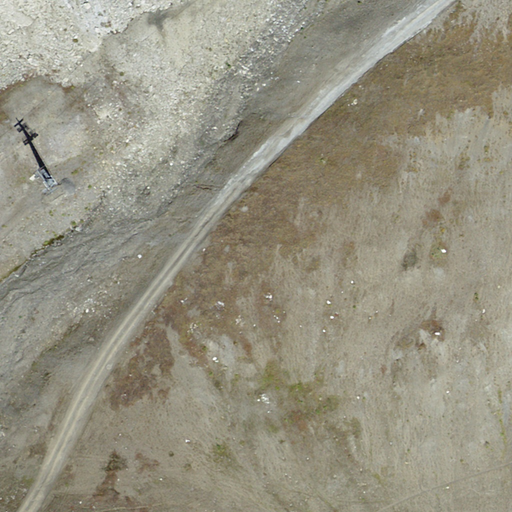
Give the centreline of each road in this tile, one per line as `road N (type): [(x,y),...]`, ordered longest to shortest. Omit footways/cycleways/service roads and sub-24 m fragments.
road 1 (track): [(27,511),(115,343),(241,176),(440,0)]
road 2 (track): [(511,462),(382,511)]
